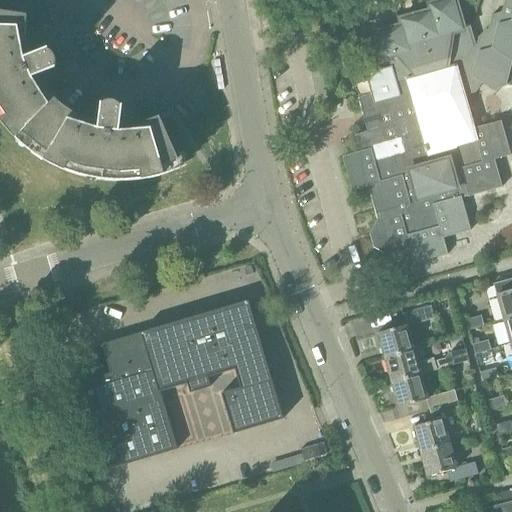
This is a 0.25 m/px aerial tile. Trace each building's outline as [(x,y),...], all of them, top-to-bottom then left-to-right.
[(345,157),(343,158),(353,192),(368,187),(378,221),(370,235),(374,248),(387,256),(388,256),(410,250),(414,265),(448,255),(444,239),(471,231),(462,198),(468,196),(468,197),(502,188),(495,160),(511,156),(501,122),(474,129),(473,126),(465,97),(475,94),(482,84),(492,90),(505,86),(511,63),(511,62),(511,0),(506,0),(501,14),(492,16),(488,31),(486,30),(478,39),(479,42),(475,45),(465,35),(455,0),(447,0),(429,5),(431,12),(400,20),(402,26),(371,35),(378,62),(389,59),(391,67),(366,75),(372,95),(358,98),(362,111),(364,117),(364,118),(366,117),(370,132),(364,134),(358,135),(356,136),(358,145),(360,153),(345,157)] [(27,149),(29,151),(63,106),(54,98),(49,93),(48,94),(44,97),(33,79),(38,76),(56,69),(55,68),(56,64),(56,59),(54,56),(52,52),(48,50),(48,49),(30,56),(24,58),(20,36),(26,36),(26,28),(27,16),(0,11),(0,120),(2,124),(12,135),(16,139),(27,149)] [(63,106),(29,151),(32,152),(44,161),(48,163),(62,170),(67,172),(81,176),(86,178),(100,180),(105,181),(120,182),(125,182),(140,181),(145,180),(160,176),(165,175),(182,169),(160,118),(148,122),(141,124),(142,130),(120,132),(120,126),(123,106),(121,106),(118,103),(114,102),(110,101),(106,102),(103,104),(101,104),(99,123),(98,129),(77,122),(79,118),(79,117),(73,113),(63,106)] [(511,279),(493,285),(503,320),(511,317),(511,279)] [(210,386),(207,377),(235,369),(237,377),(237,378),(240,388),(221,394),(233,434),(283,419),(247,301),(102,345),(111,373),(82,382),(108,470),(177,449),(159,391),(187,383),(190,393),(210,386)] [(377,334),(385,360),(415,352),(408,327),(435,319),(431,307),(403,315),(406,326),(377,334)] [(483,326),(483,325),(481,317),(466,321),(469,330),(483,326)] [(511,317),(503,320),(511,345),(511,344),(511,317)] [(491,351),(488,341),(473,346),(476,355),(491,351)] [(418,363),(415,352),(385,360),(391,384),(421,375),(448,367),(446,359),(435,362),(434,358),(418,363)] [(498,379),(496,369),(481,373),(484,383),(498,379)] [(428,399),(421,375),(391,384),(398,408),(427,400),(430,412),(459,404),(455,391),(428,399)] [(507,407),(504,398),(489,402),(492,411),(507,407)] [(462,416),(459,404),(430,412),(433,422),(414,428),(421,453),(450,444),(444,421),(462,416)] [(511,432),(511,425),(511,422),(496,427),(499,436),(511,432)] [(323,443),(300,450),(304,462),(327,455),(323,443)] [(457,468),(450,444),(421,453),(428,478),(448,472),(451,483),(479,475),(475,463),(457,468)] [(511,458),(511,447),(503,450),(506,460),(511,458)] [(511,511),(511,501),(484,510),(484,511),(511,511)]
